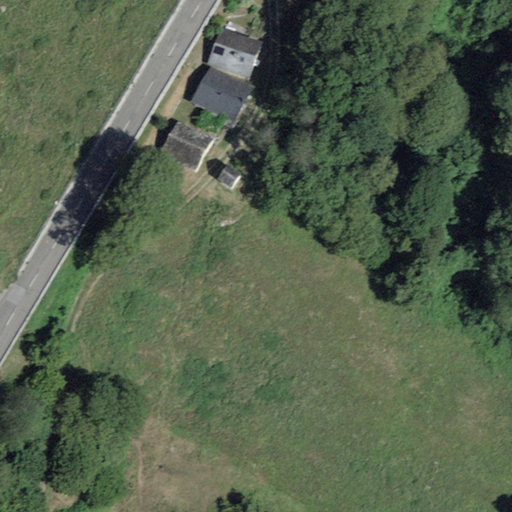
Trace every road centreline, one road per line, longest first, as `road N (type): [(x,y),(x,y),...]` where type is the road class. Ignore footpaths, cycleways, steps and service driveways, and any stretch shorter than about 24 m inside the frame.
road 1 (track): [(273,0),(274,57),(258,114),(183,200),(104,259),(84,286),(51,389),(37,511)]
road 2 (tertiary): [(0,341),(207,0)]
